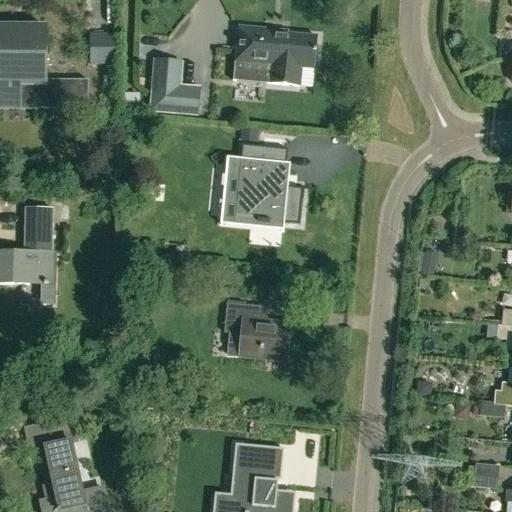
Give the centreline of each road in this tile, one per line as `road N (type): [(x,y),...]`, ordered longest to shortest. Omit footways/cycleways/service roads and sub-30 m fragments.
road 1 (residential): [(365,511),(396,205),(426,157),(452,142)]
road 2 (residential): [(452,142),(416,68),(411,0)]
